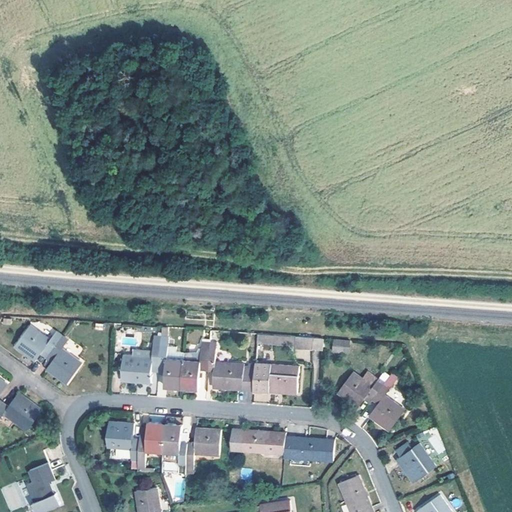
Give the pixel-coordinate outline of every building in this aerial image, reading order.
[(52,352),(64,336),(59,332),(52,341),(31,326),(17,346),(38,361),(43,353),(46,349),(52,352)] [(167,367),(168,359),(169,347),(169,338),(168,338),(169,328),(163,327),(162,345),(160,366),(167,367)] [(296,337),(258,334),(258,342),(296,345),(296,337)] [(70,340),(64,336),(52,352),(58,356),(55,361),(49,369),(69,383),(83,363),(64,349),(70,340)] [(296,348),(314,349),(315,339),(296,337),(296,345),(296,348)] [(315,339),(314,349),(324,350),(325,339),(315,339)] [(346,341),(335,340),(334,351),(346,351),(346,341)] [(160,366),(162,345),(154,345),(154,352),(153,358),(134,356),(125,355),(122,380),(152,382),(152,371),(153,366),(160,366)] [(177,347),(169,347),(168,359),(184,360),(185,353),(176,352),(177,347)] [(184,360),(182,387),(199,388),(201,369),(208,370),(210,349),(202,349),(199,348),(197,352),(185,353),(184,360)] [(217,350),(210,349),(208,370),(215,370),(213,387),(254,391),(254,390),(255,369),(245,369),(245,365),(216,363),(217,350)] [(154,352),(134,350),(134,356),(153,358),(154,352)] [(58,356),(52,352),(49,356),(55,361),(58,356)] [(168,359),(167,367),(167,375),(166,386),(182,387),(184,360),(168,359)] [(256,364),(255,369),(254,390),(298,393),(300,366),(256,364)] [(369,395),(374,399),(386,382),(381,378),(380,379),(375,387),(365,380),(354,371),(340,392),(360,407),(369,395)] [(374,376),(370,374),(365,380),(375,387),(380,379),(374,375),(374,376)] [(386,382),(374,399),(379,403),(370,415),(391,430),(405,410),(386,395),(392,386),(386,382)] [(7,406),(1,402),(0,403),(0,416),(3,412),(29,431),(44,410),(18,392),(7,406)] [(134,459),(140,459),(142,439),(135,438),(135,424),(110,422),(109,446),(134,448),(134,459)] [(148,449),(165,451),(168,424),(150,423),(150,428),(149,439),(142,439),(140,459),(147,460),(148,449)] [(188,463),(190,442),(182,442),(183,425),(168,424),(165,451),(165,460),(181,462),(181,463),(188,463)] [(285,454),(287,436),(287,433),(234,428),(232,450),(285,454)] [(196,443),(190,442),(188,463),(187,472),(194,473),(195,453),(221,455),(222,430),(197,429),(196,443)] [(287,436),(285,454),(285,457),(334,460),(335,440),(287,436)] [(439,436),(431,439),(437,454),(445,451),(439,436)] [(414,448),(410,442),(398,450),(402,457),(414,448)] [(438,467),(421,443),(414,448),(402,457),(399,459),(416,482),(438,467)] [(177,462),(162,462),(162,471),(177,470),(177,462)] [(57,480),(50,463),(32,470),(36,482),(29,484),(36,503),(55,495),(50,482),(57,480)] [(342,483),(353,511),(376,511),(361,475),(342,483)] [(138,490),(141,511),(162,511),(159,487),(138,490)] [(55,495),(36,503),(34,503),(37,511),(44,511),(61,505),(57,495),(55,495)] [(452,511),(441,495),(418,511),(419,511),(452,511)] [(293,511),(291,500),(261,505),(261,511),(293,511)]
